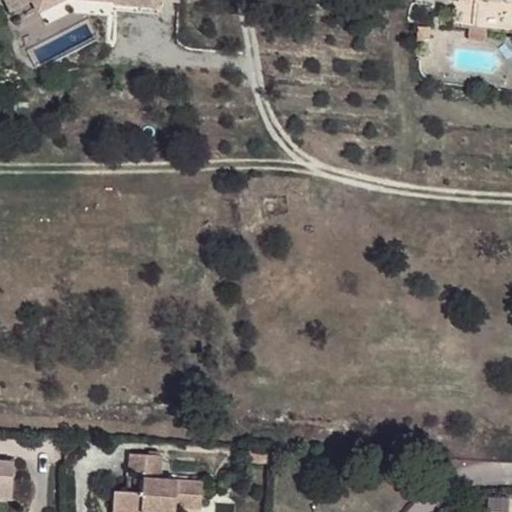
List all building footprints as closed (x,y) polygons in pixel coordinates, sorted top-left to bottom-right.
[(511,8),(511,0),(470,0),(470,8),(511,8)] [(431,35),(431,19),(417,18),(417,35),(431,35)] [(272,450),(247,448),(246,462),(272,464),(272,450)] [(203,479),(162,476),(163,454),(132,452),(131,470),(146,470),(145,491),(115,489),(113,511),(142,511),(142,510),(177,511),(178,506),(201,507),(203,479)] [(0,495),(12,496),(15,461),(0,460),(0,495)] [(511,511),(511,510),(511,500),(486,498),(484,511),(511,511)]
